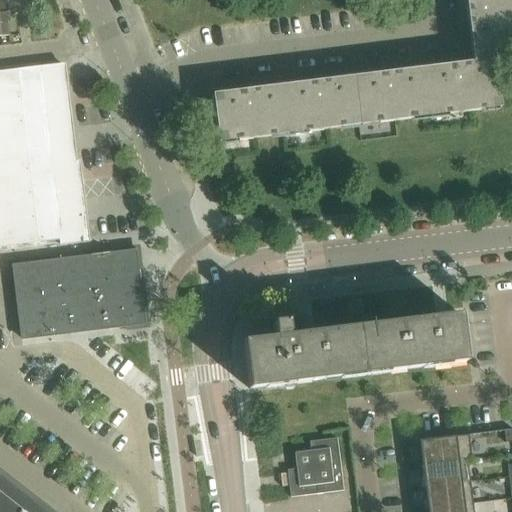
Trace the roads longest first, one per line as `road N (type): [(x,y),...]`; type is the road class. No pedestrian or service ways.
road 1 (residential): [(128,91),(211,60),(438,32),(434,0)]
road 2 (residential): [(224,287),(292,262),(511,237)]
road 3 (residential): [(370,511),(358,411),(511,391)]
road 4 (unclassified): [(231,511),(210,341),(224,287)]
road 5 (unclassified): [(224,287),(185,235),(128,91)]
